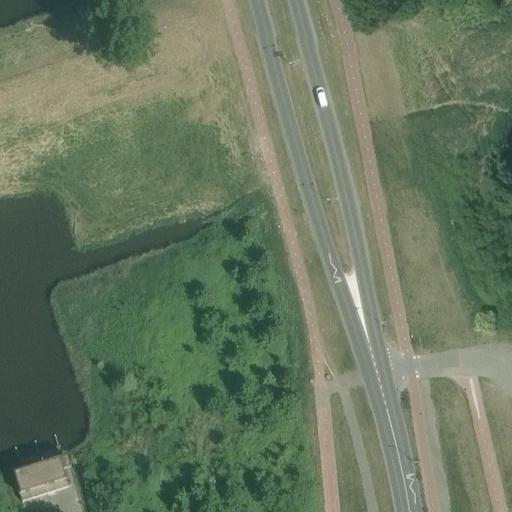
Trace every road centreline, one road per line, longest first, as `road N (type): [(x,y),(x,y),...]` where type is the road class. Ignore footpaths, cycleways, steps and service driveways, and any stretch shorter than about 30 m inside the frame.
road 1 (secondary): [(254,0),(331,266),(363,313)]
road 2 (secondary): [(363,313),(361,256),(290,0)]
road 3 (secondary): [(407,511),(377,375)]
